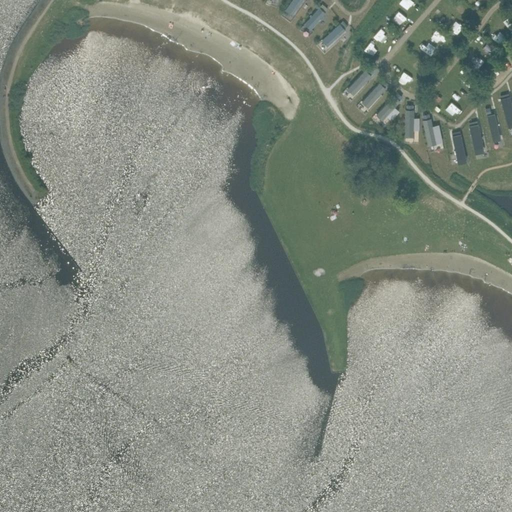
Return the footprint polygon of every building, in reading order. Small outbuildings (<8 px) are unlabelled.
[(367,87),(377,108),(386,104),(376,83),(367,87)] [(501,98),(509,126),(511,125),(511,98),(511,95),(501,98)] [(383,106),(375,112),(380,120),(389,114),(383,106)] [(494,140),(502,138),(496,112),(488,114),(494,140)] [(470,124),(476,153),(485,151),(479,122),(470,124)] [(384,156),(386,150),(379,147),(377,153),(384,156)]
